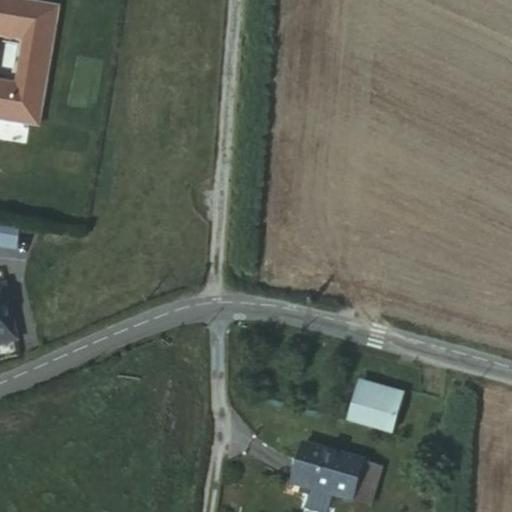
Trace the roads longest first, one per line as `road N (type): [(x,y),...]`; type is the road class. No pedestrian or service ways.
road 1 (unclassified): [(511,367),(301,308),(216,305)]
road 2 (unclassified): [(216,305),(176,310),(0,384)]
road 3 (residential): [(209,511),(220,423),(216,305)]
